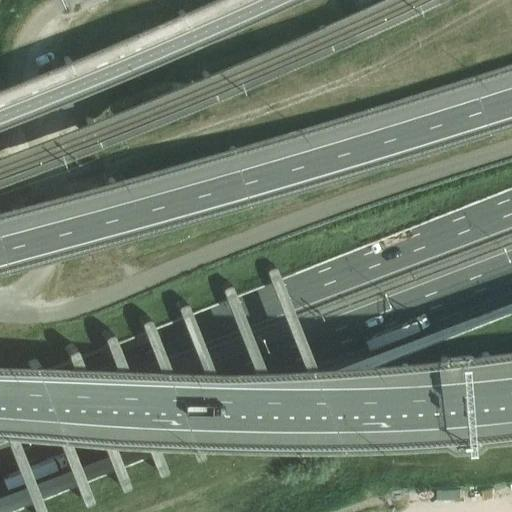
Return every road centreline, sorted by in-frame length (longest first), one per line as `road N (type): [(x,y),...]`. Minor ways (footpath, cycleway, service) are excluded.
road 1 (motorway): [(0,493),(511,290)]
road 2 (motorway): [(511,225),(0,428)]
road 3 (motorway): [(511,96),(0,238)]
road 4 (motorway): [(0,388),(270,400),(511,390)]
